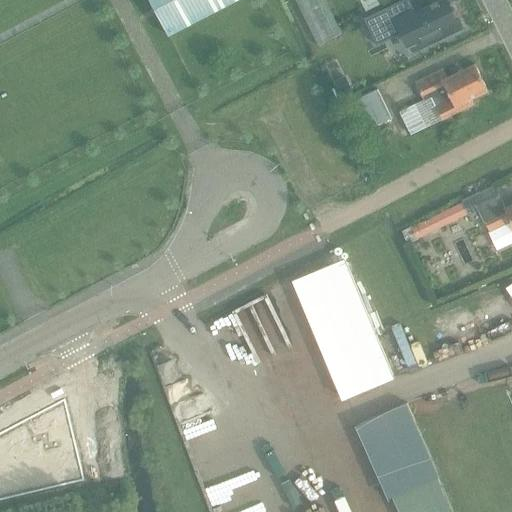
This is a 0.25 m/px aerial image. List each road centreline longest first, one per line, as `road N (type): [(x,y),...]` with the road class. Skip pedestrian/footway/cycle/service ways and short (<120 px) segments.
road 1 (unclassified): [(181,264),(266,215),(271,193),(263,174),(227,169),(208,186),(197,219)]
road 2 (unclassified): [(0,360),(181,264)]
road 3 (unclassified): [(331,225),(511,129)]
